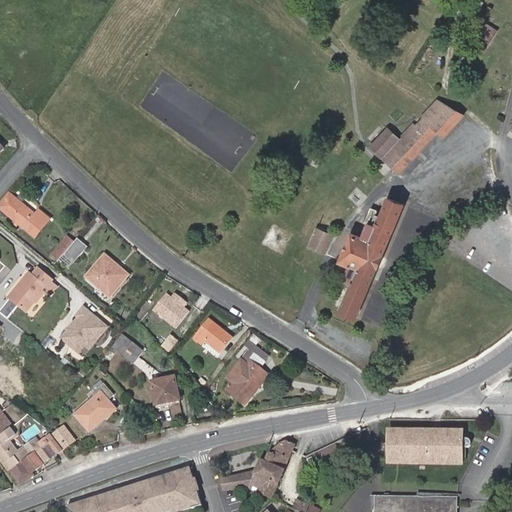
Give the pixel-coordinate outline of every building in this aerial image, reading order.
[(491,42),(499,29),(488,22),(479,35),(491,42)] [(433,111),(429,107),(420,116),(422,118),(423,119),(416,127),(413,124),(400,139),(395,134),(388,128),(371,147),(393,167),(449,107),(441,102),(433,111)] [(449,107),(393,167),(399,173),(438,131),(443,136),(463,115),(449,107)] [(7,194),(0,202),(0,209),(35,238),(48,221),(39,213),(36,216),(9,194),(8,196),(7,194)] [(374,218),(368,216),(366,221),(368,222),(363,237),(352,233),(340,261),(350,266),(344,280),(352,284),(340,312),(357,320),(405,205),(388,198),(380,216),(377,226),(372,224),(374,218)] [(377,226),(380,216),(376,215),(374,218),(372,224),(377,226)] [(309,246),(316,249),(326,253),(333,236),(323,231),(321,230),(317,228),(312,240),(309,246)] [(87,248),(77,239),(64,255),(74,264),(87,248)] [(59,250),(63,253),(71,244),(66,240),(59,250)] [(63,253),(59,250),(53,256),(58,260),(63,253)] [(114,271),(117,267),(104,257),(87,277),(110,297),(124,280),(114,271)] [(114,271),(124,280),(127,276),(117,267),(114,271)] [(51,280),(38,269),(32,276),(30,274),(9,297),(10,298),(0,309),(0,312),(7,318),(17,305),(25,311),(43,290),(49,282),(51,280)] [(49,282),(43,290),(48,294),(55,286),(49,282)] [(167,295),(154,311),(177,329),(189,313),(184,308),(187,304),(180,299),(177,303),(173,299),(167,295)] [(75,326),(72,329),(70,328),(61,339),(79,354),(91,339),(96,342),(103,333),(95,327),(100,321),(83,308),(76,316),(78,318),(73,324),(75,326)] [(209,321),(194,339),(201,344),(204,340),(220,353),(231,339),(209,321)] [(144,351),(123,334),(112,347),(134,364),(144,351)] [(254,344),(256,346),(260,340),(254,336),(250,341),(254,344)] [(162,347),(170,353),(178,342),(171,337),(162,347)] [(254,354),(265,362),(269,356),(256,346),(254,344),(250,350),(254,354)] [(247,364),(254,354),(250,350),(242,360),(247,364)] [(260,369),(265,362),(254,354),(247,364),(242,360),(227,379),(232,383),(226,391),(245,406),(269,376),(260,369)] [(77,373),(83,377),(88,371),(83,366),(77,373)] [(204,375),(198,383),(203,388),(210,380),(204,375)] [(0,392),(1,394),(9,400),(17,389),(0,376),(0,392)] [(175,376),(150,382),(156,406),(180,400),(175,376)] [(104,385),(94,394),(96,396),(75,414),(89,431),(116,409),(108,400),(113,395),(104,385)] [(69,404),(63,409),(68,415),(74,409),(69,404)] [(3,415),(0,417),(0,436),(11,427),(12,427),(11,426),(6,420),(3,415)] [(6,420),(11,426),(15,423),(10,417),(6,420)] [(19,421),(12,427),(11,427),(0,436),(0,458),(9,470),(30,454),(28,452),(25,447),(18,453),(9,440),(19,433),(19,421)] [(52,436),(62,450),(74,441),(65,427),(52,436)] [(396,433),(393,433),(393,458),(429,459),(431,459),(431,457),(443,457),(443,462),(443,463),(464,463),(464,447),(468,447),(471,445),(473,443),(473,441),(471,438),(469,438),(465,438),(465,431),(449,430),(443,435),(443,437),(431,437),(431,434),(424,434),(396,433)] [(49,443),(57,454),(62,450),(52,436),(51,435),(40,444),(41,446),(42,447),(43,448),(49,443)] [(30,454),(41,446),(40,444),(36,439),(25,447),(28,452),(30,454)] [(251,483),(249,488),(271,498),(296,444),(287,440),(279,443),(271,451),(266,460),(263,459),(257,472),(251,483)] [(9,470),(20,485),(34,474),(33,472),(57,454),(49,443),(43,448),(42,447),(41,446),(30,454),(9,470)] [(343,456),(337,444),(314,456),(320,468),(343,456)] [(192,467),(69,506),(76,511),(170,511),(170,510),(192,503),(194,509),(204,506),(192,467)] [(225,491),(249,488),(251,483),(257,472),(222,478),(225,491)] [(459,511),(460,497),(436,497),(425,498),(419,497),(378,497),(378,509),(377,511),(459,511)] [(293,508),(301,511),(306,511),(310,506),(297,500),(293,508)]
